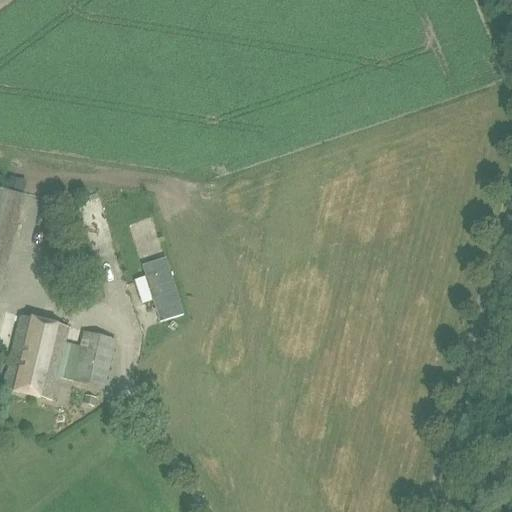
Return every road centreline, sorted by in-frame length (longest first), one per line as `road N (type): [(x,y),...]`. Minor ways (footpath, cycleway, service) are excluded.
road 1 (track): [(431,511),(511,187)]
road 2 (track): [(204,511),(123,382)]
